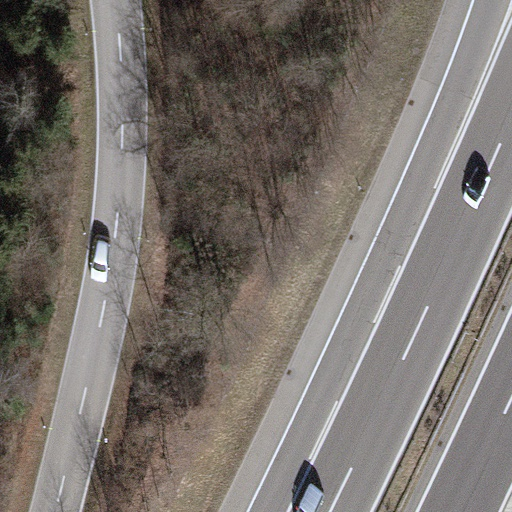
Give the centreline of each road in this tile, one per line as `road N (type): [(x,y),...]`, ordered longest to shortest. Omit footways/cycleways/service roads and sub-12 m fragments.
road 1 (tertiary): [(113,0),(121,152),(114,248),(57,511)]
road 2 (motorway): [(468,219),(330,511)]
road 3 (motorway): [(508,0),(468,219)]
road 4 (motorway): [(460,511),(511,400)]
